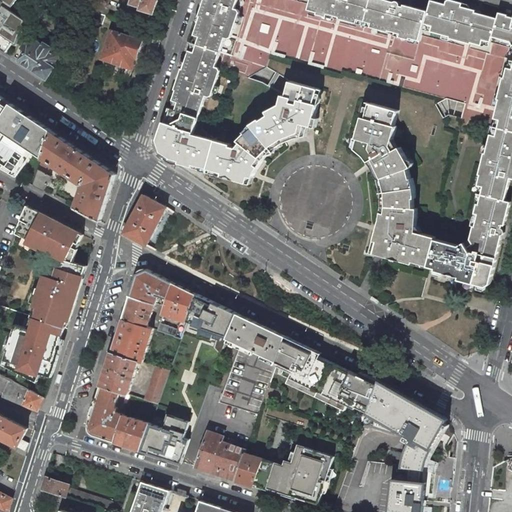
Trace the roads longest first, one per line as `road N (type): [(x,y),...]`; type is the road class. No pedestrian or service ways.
road 1 (secondary): [(132,162),(485,397)]
road 2 (residential): [(485,397),(441,400),(111,238)]
road 3 (residential): [(287,511),(47,434)]
road 4 (tertiary): [(111,238),(47,434)]
road 5 (residential): [(187,0),(132,162)]
road 6 (secondary): [(0,73),(132,162)]
road 7 (residential): [(111,238),(0,179)]
